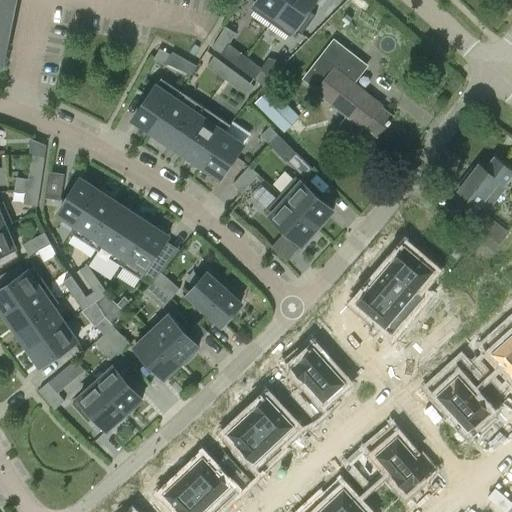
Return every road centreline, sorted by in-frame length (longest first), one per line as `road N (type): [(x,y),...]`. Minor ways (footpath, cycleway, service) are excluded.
road 1 (residential): [(0,111),(96,148),(207,222),(295,309)]
road 2 (residential): [(295,309),(490,68)]
road 3 (residential): [(80,511),(295,309)]
